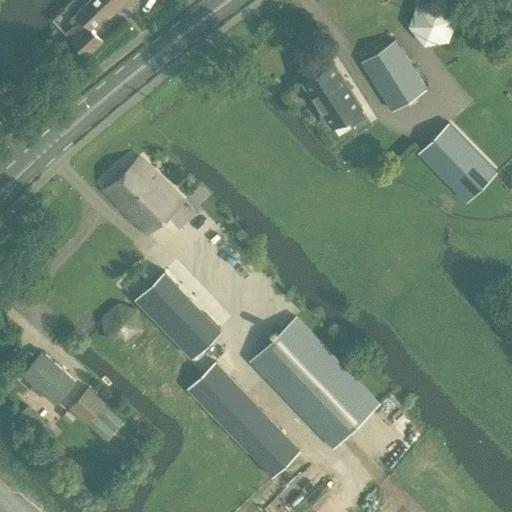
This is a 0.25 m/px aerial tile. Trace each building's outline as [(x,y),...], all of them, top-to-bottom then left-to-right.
[(91,0),(70,21),(74,25),(64,35),(69,40),(86,57),(103,41),(91,28),(106,14),(109,17),(127,0),(91,0)] [(395,39),(360,61),(392,109),(426,88),(395,39)] [(331,127),(347,117),(352,125),(366,116),(361,108),(362,107),(333,62),(302,81),(320,109),(319,113),(323,120),(327,120),(331,127)] [(418,155),(452,190),(461,200),(480,182),(470,173),(484,160),(450,125),(418,155)] [(148,234),(164,218),(183,199),(158,175),(138,156),(104,191),(148,234)] [(188,357),(219,325),(162,271),(132,299),(188,357)] [(142,331),(140,321),(147,315),(145,307),(140,312),(139,310),(118,302),(102,316),(107,338),(126,345),(142,331)] [(297,317),(251,361),(333,447),(379,403),(297,317)] [(42,353),(24,374),(56,402),(74,382),(42,353)] [(300,449),(216,361),(188,388),(272,476),(300,449)] [(88,388),(70,408),(86,423),(87,422),(107,439),(122,422),(103,404),(104,403),(88,388)] [(27,408),(17,418),(38,438),(48,428),(27,408)]
